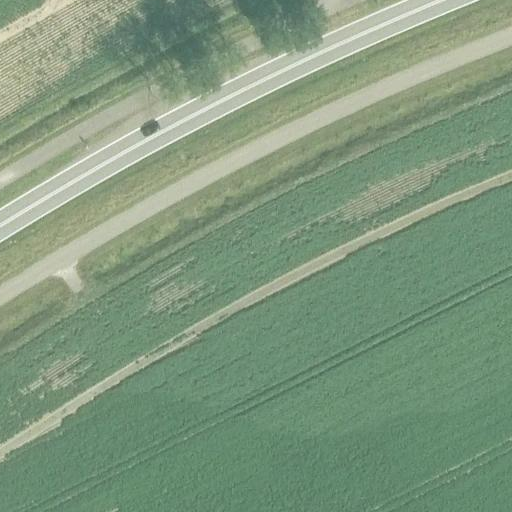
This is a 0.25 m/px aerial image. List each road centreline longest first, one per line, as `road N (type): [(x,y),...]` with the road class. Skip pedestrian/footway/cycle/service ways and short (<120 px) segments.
road 1 (unclassified): [(0,297),(291,132),(511,37)]
road 2 (trunk): [(0,225),(265,76),(431,0)]
road 3 (unclassified): [(0,178),(220,57),(352,0)]
